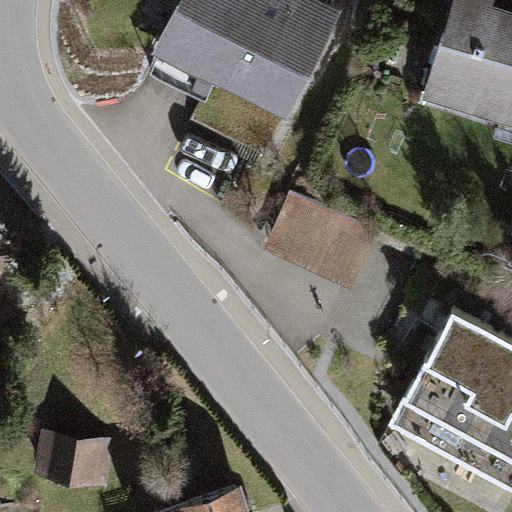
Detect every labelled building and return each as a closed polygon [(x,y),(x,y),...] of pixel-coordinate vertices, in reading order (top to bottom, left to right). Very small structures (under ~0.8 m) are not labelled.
[(341,4),(331,0),(178,0),(155,48),(214,76),(287,113),(341,4)] [(494,0),(452,0),(424,91),(511,118),(511,9),(494,4),(494,0)] [(287,113),(214,76),(193,118),(266,154),(287,113)] [(379,226),(293,187),(268,244),(353,282),(379,226)] [(0,262),(15,244),(0,232),(0,262)] [(511,339),(452,306),(388,422),(511,489),(511,339)] [(111,439),(43,428),(36,471),(104,483),(111,439)] [(248,511),(240,485),(149,511),(248,511)]
